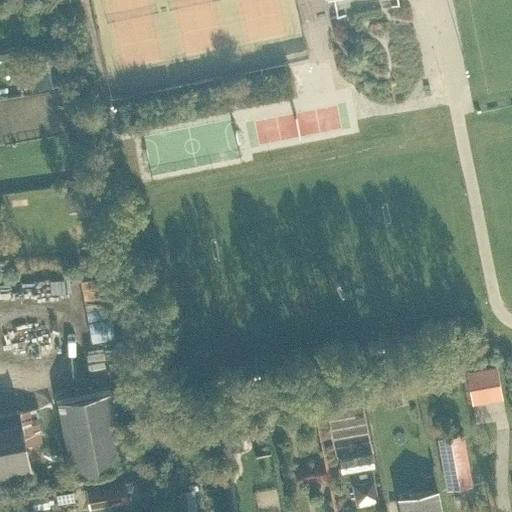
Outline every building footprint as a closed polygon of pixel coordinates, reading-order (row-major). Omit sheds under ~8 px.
[(397,0),(332,0),(336,16),(398,3),(397,0)] [(40,66),(45,87),(58,85),(52,56),(39,59),(40,66)] [(95,180),(71,183),(76,215),(100,212),(95,180)] [(465,370),(471,403),(502,397),(495,364),(465,370)] [(380,387),(384,406),(402,402),(398,383),(380,387)] [(327,391),(329,405),(348,401),(345,387),(327,391)] [(72,474),(123,464),(109,392),(57,403),(72,474)] [(0,475),(30,469),(25,443),(41,440),(35,408),(18,411),(0,414),(0,475)] [(269,421),(284,419),(283,408),(268,410),(269,421)] [(472,485),(462,432),(436,436),(445,489),(472,485)] [(351,484),(356,506),(378,501),(373,479),(351,484)] [(85,489),(89,507),(127,499),(123,481),(85,489)] [(397,497),(399,511),(440,511),(436,489),(397,497)]
